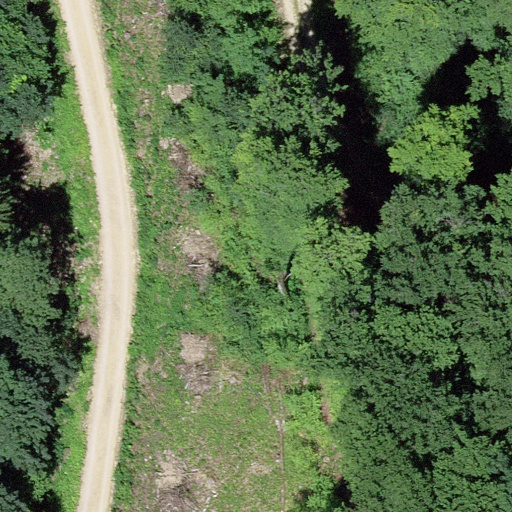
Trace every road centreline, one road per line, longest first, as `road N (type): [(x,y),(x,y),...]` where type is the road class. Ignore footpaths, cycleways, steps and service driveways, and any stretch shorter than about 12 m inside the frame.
road 1 (track): [(118,511),(130,245),(89,0)]
road 2 (track): [(511,242),(441,241),(323,146),(276,28),(273,0)]
